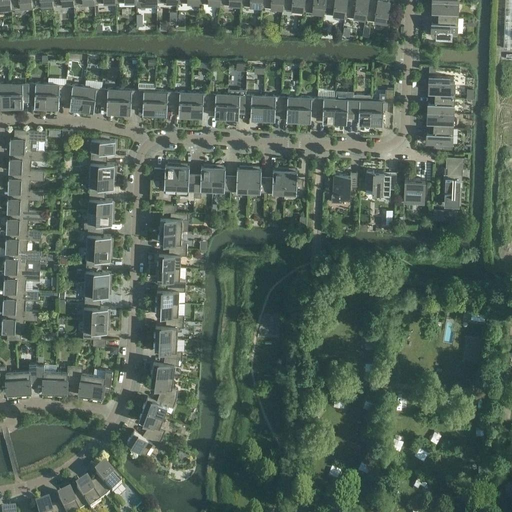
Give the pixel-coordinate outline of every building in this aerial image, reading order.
[(0,0),(0,9),(11,8),(10,0),(0,0)] [(10,0),(11,8),(32,6),(31,0),(10,0)] [(261,0),(261,7),(282,8),(282,0),(261,0)] [(282,0),(282,8),(303,11),(303,0),(282,0)] [(303,0),(303,11),(324,13),(325,0),(303,0)] [(344,16),(346,0),(325,0),(324,13),(344,16)] [(346,0),(344,16),(365,19),(367,0),(346,0)] [(367,0),(365,19),(386,22),(389,0),(367,0)] [(511,48),(511,0),(505,0),(503,48),(511,48)] [(457,17),(458,2),(432,1),(432,10),(434,10),(434,16),(457,17)] [(457,17),(434,16),(434,22),(431,22),(431,31),(438,32),(438,38),(449,38),(449,32),(457,33),(457,17)] [(429,81),(428,91),(431,91),(430,97),(454,98),(455,81),(450,81),(450,76),(447,76),(441,76),(436,75),(435,75),(429,75),(429,81)] [(11,108),(11,83),(0,82),(0,106),(1,106),(1,108),(11,108)] [(29,96),(29,82),(11,83),(11,108),(21,108),(21,106),(23,106),(23,96),(29,96)] [(48,83),(29,82),(29,96),(35,96),(34,106),(37,106),(37,108),(46,109),(48,83)] [(66,84),(48,83),(46,109),(56,109),(56,107),(59,107),(59,97),(65,97),(66,84)] [(155,116),(156,90),(155,90),(156,83),(138,83),(138,89),(137,103),(143,103),(142,113),(145,113),(145,115),(155,116)] [(84,86),(66,84),(65,97),(71,98),(69,108),(72,108),(72,110),(81,111),(84,86)] [(102,88),(84,86),(81,111),(91,112),(91,110),(94,111),(95,101),(101,101),(102,88)] [(210,93),(209,106),(215,106),(214,116),(217,116),(217,118),(226,119),(228,93),(213,93),(214,87),(210,87),(210,93)] [(120,89),(102,88),(101,101),(107,102),(106,112),(109,112),(109,114),(119,114),(120,89)] [(228,93),(226,119),(236,119),(236,117),(239,117),(239,107),(245,108),(246,94),(246,89),(228,88),(228,93)] [(138,89),(120,89),(119,114),(128,115),(128,112),(131,113),(131,103),(137,103),(138,89)] [(371,99),(370,125),(380,125),(380,123),(383,123),(383,109),(386,109),(386,101),(393,101),(394,89),(387,89),(386,100),(371,99)] [(174,91),(156,90),(155,116),(164,116),(164,114),(167,114),(167,104),(173,104),(174,91)] [(190,117),(192,92),(174,91),(173,104),(179,105),(178,115),(181,115),(181,117),(190,117)] [(210,93),(192,92),(190,117),(200,118),(200,116),(203,116),(203,106),(209,106),(210,93)] [(264,95),(246,94),(245,108),(251,108),(250,118),(253,118),(253,120),(262,120),(264,95)] [(370,125),(371,99),(371,95),(354,94),(353,99),(353,112),(358,112),(358,122),(361,122),(361,125),(370,125)] [(282,96),(264,95),(262,120),(272,121),(272,119),(275,119),(275,109),(281,109),(282,96)] [(299,96),(282,96),(281,109),(287,109),(286,119),(289,119),(289,122),(298,122),(299,96)] [(317,97),(299,96),(298,122),(308,122),(308,120),(311,120),(311,110),(317,111),(317,97)] [(335,98),(317,97),(317,111),(323,111),(322,121),(325,121),(325,123),(334,123),(335,98)] [(453,113),(454,98),(430,97),(430,102),(428,102),(427,111),(453,113)] [(335,98),(334,123),(344,124),(344,122),(347,122),(347,112),(353,112),(353,99),(335,98)] [(453,128),(453,113),(427,111),(427,121),(429,121),(429,127),(453,128)] [(453,128),(429,127),(429,132),(426,132),(426,142),(434,142),(433,148),(444,149),(444,143),(452,143),(453,128)] [(9,150),(15,150),(15,149),(32,150),(38,150),(38,140),(46,140),(46,130),(14,129),(14,130),(16,130),(16,138),(10,138),(10,141),(9,141),(8,147),(10,147),(9,150)] [(91,156),(104,157),(105,151),(114,152),(115,149),(117,149),(117,139),(112,138),(112,139),(110,139),(110,135),(100,133),(100,134),(100,138),(92,138),(91,156)] [(31,170),(31,159),(45,160),(45,150),(38,150),(32,150),(15,149),(15,150),(15,158),(9,158),(9,161),(8,161),(7,167),(9,167),(9,169),(14,170),(14,169),(31,170)] [(91,156),(90,174),(115,175),(116,165),(114,165),(114,163),(104,162),(104,157),(91,156)] [(464,168),(464,156),(446,156),(446,167),(447,167),(447,173),(443,173),(442,194),(446,193),(446,203),(461,204),(461,186),(463,186),(463,179),(462,179),(462,168),(464,168)] [(176,188),(177,163),(168,162),(167,164),(165,164),(165,168),(154,167),(153,179),(162,179),(161,188),(176,188)] [(176,188),(194,189),(195,176),(189,175),(190,165),(187,165),(187,163),(177,163),(176,188)] [(195,176),(194,189),(194,197),(201,197),(201,189),(212,190),(213,164),(204,164),(203,166),(201,166),(200,176),(195,176)] [(212,190),(230,191),(231,177),(225,177),(226,167),(223,167),(223,165),(213,164),(212,190)] [(230,191),(248,191),(249,166),(240,165),(239,168),(237,167),(236,177),(231,177),(230,191)] [(248,191),(266,192),(267,179),(261,178),(261,168),(259,168),(259,166),(249,166),(248,191)] [(266,192),(284,193),(285,167),(275,167),(275,169),(273,169),(272,179),(267,179),(266,192)] [(285,167),(284,193),(303,194),(303,180),(297,180),(297,170),(295,170),(295,168),(285,167)] [(30,190),(31,179),(44,180),(44,170),(31,170),(14,169),(14,170),(14,178),(8,178),(8,181),(7,181),(7,187),(8,187),(8,189),(13,190),(13,189),(30,190)] [(366,170),(365,193),(379,194),(379,200),(390,200),(390,188),(396,189),(397,174),(374,173),(374,171),(366,170)] [(350,200),(350,186),(357,186),(357,172),(350,172),(350,175),(334,174),(334,183),(334,187),(332,187),(331,201),(341,202),(341,200),(350,200)] [(90,174),(89,192),(103,193),(103,187),(113,187),(113,185),(115,185),(115,175),(90,174)] [(421,182),(421,179),(404,178),(403,201),(424,202),(425,182),(421,182)] [(29,210),(30,199),(43,200),(43,190),(30,190),(13,189),(13,190),(13,198),(7,198),(7,201),(6,201),(6,207),(7,207),(7,209),(13,210),(13,209),(29,210)] [(89,192),(88,210),(114,211),(114,201),(112,201),(112,199),(102,198),(103,193),(89,192)] [(29,219),(42,220),(43,210),(29,210),(13,209),(13,210),(12,218),(6,218),(6,221),(5,221),(5,227),(6,227),(6,229),(12,230),(12,229),(28,230),(29,219)] [(114,211),(88,210),(88,221),(84,221),(84,228),(88,228),(101,229),(101,223),(111,223),(111,221),(114,221),(114,211)] [(175,212),(173,212),(173,218),(160,217),(160,230),(182,231),(182,219),(188,219),(189,212),(175,212)] [(88,228),(87,246),(112,247),(113,237),(111,237),(111,235),(101,234),(101,229),(88,228)] [(42,230),(28,230),(12,229),(12,230),(11,238),(6,238),(5,241),(4,241),(4,247),(5,247),(5,249),(11,250),(11,249),(28,250),(28,239),(41,240),(42,230)] [(182,231),(160,230),(159,242),(172,243),(172,248),(187,249),(187,242),(181,242),(182,231)] [(112,247),(87,246),(86,264),(100,265),(100,259),(110,259),(110,257),(112,257),(112,247)] [(158,266),(180,267),(181,255),(187,255),(187,249),(172,248),(172,254),(159,253),(158,266)] [(3,261),(3,267),(4,267),(4,269),(10,270),(10,269),(27,270),(40,270),(41,250),(28,250),(11,249),(11,250),(11,258),(5,258),(5,261),(3,261)] [(86,264),(85,282),(111,283),(111,273),(109,273),(109,271),(99,270),(100,265),(86,264)] [(180,267),(158,266),(157,278),(170,278),(170,284),(185,285),(186,278),(180,278),(180,267)] [(40,270),(27,270),(10,269),(10,270),(10,278),(4,278),(4,281),(2,281),(2,287),(3,287),(3,289),(9,290),(9,289),(26,290),(26,279),(40,280),(40,270)] [(85,282),(85,300),(98,301),(98,295),(108,295),(108,293),(110,293),(111,283),(85,282)] [(156,302),(179,303),(179,291),(185,291),(185,285),(170,284),(170,290),(157,289),(156,302)] [(39,290),(26,290),(9,289),(9,290),(9,298),(3,298),(3,301),(2,301),(1,307),(3,307),(3,309),(8,310),(8,309),(25,310),(25,299),(39,300),(39,290)] [(451,303),(455,303),(456,292),(436,290),(435,301),(441,301),(440,304),(450,305),(451,303)] [(418,302),(413,294),(407,297),(412,306),(418,302)] [(487,314),(489,314),(489,316),(495,317),(498,301),(458,294),(456,309),(468,311),(487,314)] [(85,300),(84,318),(109,319),(110,309),(108,309),(108,307),(98,306),(98,301),(85,300)] [(179,303),(156,302),(156,314),(169,314),(169,320),(184,321),(184,314),(178,314),(179,303)] [(1,321),(0,327),(2,327),(2,329),(7,330),(7,333),(7,339),(21,340),(21,333),(21,330),(24,330),(25,319),(38,320),(38,310),(25,310),(8,309),(8,310),(8,318),(2,318),(2,321),(1,321)] [(93,338),(96,338),(97,331),(107,331),(107,329),(109,329),(109,319),(84,318),(83,338),(93,338)] [(155,337),(177,339),(178,327),(184,327),(184,321),(169,320),(168,326),(155,325),(155,337)] [(167,357),(182,358),(183,350),(177,350),(177,339),(155,337),(154,350),(167,350),(167,357)] [(182,358),(167,357),(166,363),(153,361),(152,373),(174,376),(175,365),(181,366),(182,358)] [(18,371),(19,393),(32,392),(31,379),(37,379),(37,364),(29,364),(29,370),(18,371)] [(55,393),(56,370),(44,370),(44,364),(37,364),(37,379),(43,379),(42,392),(55,393)] [(56,370),(55,393),(67,393),(68,380),(74,380),(75,365),(67,365),(67,371),(56,370)] [(75,365),(74,380),(80,381),(78,394),(90,396),(93,374),(82,372),(83,366),(75,365)] [(19,393),(18,371),(6,372),(6,366),(0,366),(0,379),(0,381),(6,381),(7,394),(19,393)] [(93,374),(90,396),(103,398),(104,385),(110,386),(112,371),(106,370),(105,376),(93,374)] [(162,394),(177,398),(178,389),(172,388),(174,376),(152,373),(150,386),(163,387),(162,394)] [(177,398),(162,394),(159,401),(147,396),(143,408),(164,416),(168,405),(173,407),(177,398)] [(148,431),(162,437),(165,429),(160,427),(164,416),(143,408),(139,420),(151,424),(148,431)] [(162,437),(148,431),(145,437),(134,430),(127,441),(134,445),(132,447),(142,453),(143,451),(146,452),(152,442),(157,445),(162,437)] [(94,482),(105,497),(111,492),(112,494),(122,485),(118,481),(120,479),(120,480),(121,479),(120,478),(119,476),(117,474),(116,473),(115,472),(114,471),(112,470),(112,471),(113,471),(111,473),(105,467),(96,476),(98,478),(94,482)] [(75,495),(83,509),(88,506),(90,510),(101,503),(100,501),(105,497),(94,482),(89,485),(87,483),(77,490),(78,492),(75,495)] [(55,505),(57,511),(79,511),(83,509),(75,495),(71,496),(70,494),(59,500),(60,502),(55,505)]
